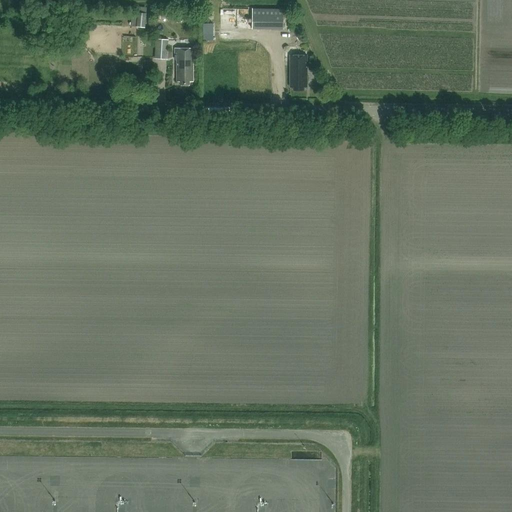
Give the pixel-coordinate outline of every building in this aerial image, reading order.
[(131,26),(145,28),(147,10),(138,9),(137,15),(132,14),(131,26)] [(252,30),(282,31),(282,10),(252,10),(252,30)] [(167,19),(168,12),(158,11),(157,18),(167,19)] [(168,59),(170,40),(157,39),(156,58),(168,59)] [(175,47),(175,54),(176,54),(176,80),(180,80),(180,85),(189,85),(189,81),(192,81),(192,48),(175,47)] [(307,88),(307,55),(290,55),(290,87),(293,87),(293,91),(303,91),(303,88),(307,88)]
